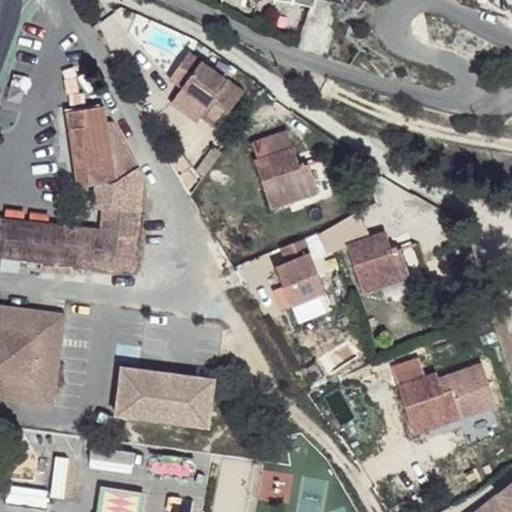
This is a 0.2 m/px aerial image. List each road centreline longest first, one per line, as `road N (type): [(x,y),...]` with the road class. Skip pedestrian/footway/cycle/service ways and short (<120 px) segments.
road 1 (residential): [(185,0),(287,55),(451,101),(462,94),(455,65),(394,38),(390,12),(405,0)]
road 2 (residential): [(141,0),(188,22),(511,230)]
road 3 (track): [(372,511),(333,450),(267,384),(220,308),(185,290)]
road 4 (unknown): [(320,66),(342,97),(386,116),(511,144)]
